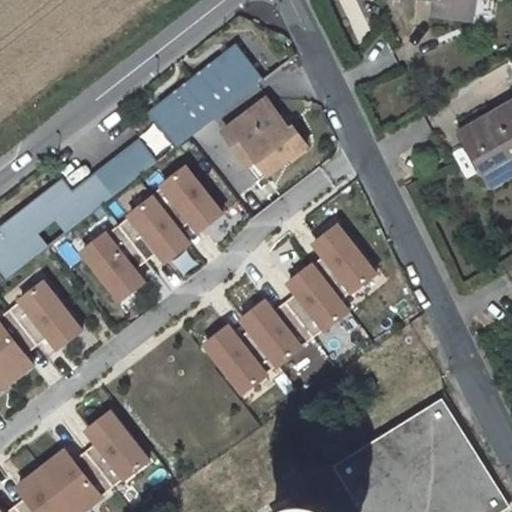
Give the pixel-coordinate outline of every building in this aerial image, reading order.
[(418,0),(419,1),(441,5),(438,21),(476,25),(480,0),(418,0)] [(378,72),(396,63),(386,43),(368,52),(378,72)] [(0,278),(2,282),(265,80),(237,45),(0,226),(0,278)] [(292,129),(270,99),(225,132),(239,151),(248,145),(269,174),(310,145),(296,126),(292,129)] [(511,102),(463,131),(494,183),(511,172),(511,160),(509,156),(511,154),(511,102)] [(261,180),(269,174),(248,145),(239,151),(261,180)] [(186,165),(79,254),(120,303),(146,281),(135,267),(154,252),(164,265),(192,242),(180,228),(188,221),(198,233),(225,211),(186,165)] [(268,297),(206,345),(242,391),(266,373),(261,367),(271,359),(278,368),(307,347),(303,342),(322,328),(326,333),(354,312),(345,300),(380,274),(339,222),(310,244),(321,259),(290,283),(299,294),(278,310),(268,297)] [(43,276),(12,301),(15,303),(0,314),(0,390),(34,364),(24,352),(44,336),(56,352),(86,329),(43,276)] [(77,357),(99,342),(90,329),(68,343),(77,357)] [(510,511),(511,511),(511,506),(444,396),(328,468),(355,511),(510,511)] [(118,478),(120,480),(151,456),(109,403),(79,426),(92,442),(73,457),(63,445),(15,484),(26,498),(8,511),(80,511),(104,494),(101,491),(118,478)] [(295,511),(288,511),(282,501),(270,508),(271,511),(314,511),(309,511),(303,511),(297,511),(295,511)]
